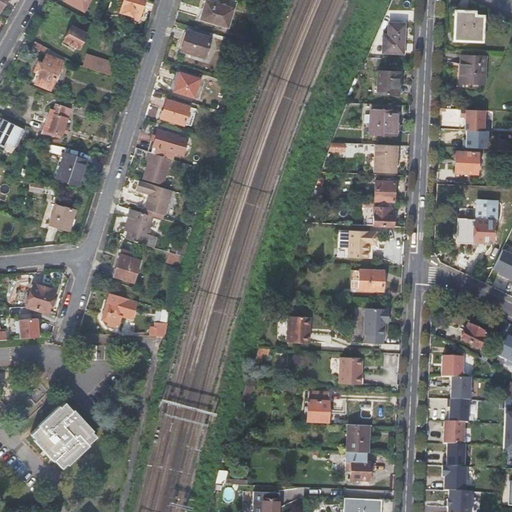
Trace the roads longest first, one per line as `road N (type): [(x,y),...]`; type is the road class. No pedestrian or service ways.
road 1 (tertiary): [(429,0),(417,272)]
road 2 (residential): [(87,252),(168,0)]
road 3 (tertiary): [(417,272),(406,511)]
